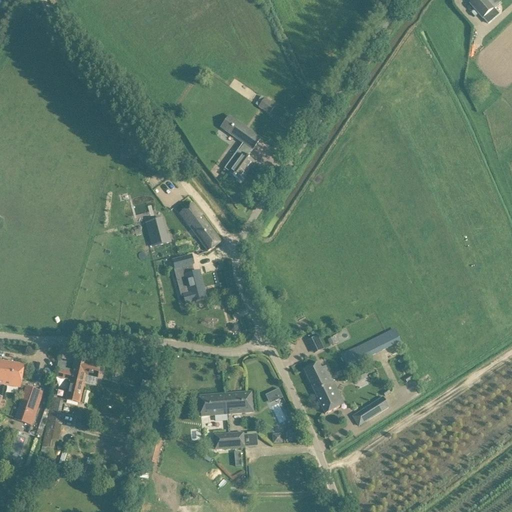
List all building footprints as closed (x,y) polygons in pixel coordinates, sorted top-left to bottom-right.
[(473,0),(469,4),(483,19),(494,9),(486,0),(473,0)] [(489,24),(499,14),(495,9),(484,19),(489,24)] [(266,98),(258,106),(268,115),(276,107),(266,98)] [(243,144),(252,150),(260,139),(237,122),(229,133),(243,144)] [(243,144),(224,169),(228,172),(228,173),(229,173),(234,176),(233,177),(235,178),(241,182),(254,163),(247,158),(252,150),(243,144)] [(180,214),(202,244),(208,252),(221,243),(193,204),(184,210),(180,214)] [(155,222),(145,224),(152,249),(171,244),(169,237),(167,237),(159,239),(155,222)] [(199,272),(195,273),(193,265),(194,265),(192,256),(173,261),(175,270),(183,268),(189,294),(183,295),(186,305),(206,299),(205,299),(202,288),(203,288),(199,272)] [(390,363),(386,356),(395,351),(386,334),(342,356),(350,373),(376,361),(380,368),(390,363)] [(318,336),(308,340),(313,354),(323,350),(318,336)] [(100,366),(100,367),(101,366),(75,360),(72,373),(58,370),(57,378),(70,381),(84,384),(86,376),(89,377),(89,375),(93,376),(93,375),(98,376),(100,366)] [(0,385),(20,388),(22,376),(24,366),(0,362),(0,385)] [(336,389),(332,391),(318,363),(304,370),(325,415),(340,408),(338,404),(342,402),(336,389)] [(355,386),(368,380),(364,372),(352,379),(355,386)] [(79,404),(84,384),(70,381),(65,401),(79,404)] [(34,416),(39,404),(42,394),(27,388),(23,398),(19,411),(18,411),(15,420),(28,424),(31,415),(34,416)] [(265,395),(270,406),(284,400),(279,389),(265,395)] [(225,395),(227,415),(253,413),(251,393),(225,395)] [(201,417),(227,415),(225,395),(199,397),(201,417)] [(371,418),(389,406),(383,397),(365,408),(371,418)] [(44,441),(59,444),(64,415),(60,414),(62,401),(53,399),(44,441)] [(211,440),(211,429),(200,430),(200,441),(211,440)] [(228,435),(230,449),(245,448),(243,434),(228,435)] [(215,450),(230,449),(228,435),(214,436),(215,450)] [(208,457),(201,465),(219,481),(226,473),(208,457)] [(234,493),(241,501),(248,494),(241,487),(234,493)]
